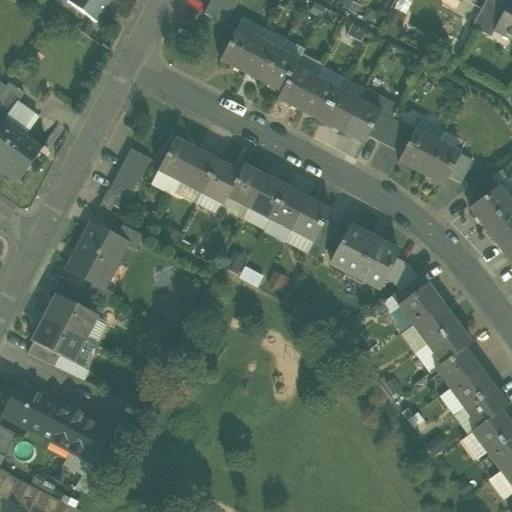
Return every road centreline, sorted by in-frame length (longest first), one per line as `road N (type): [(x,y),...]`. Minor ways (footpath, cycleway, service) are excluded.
road 1 (residential): [(127,66),(422,223),(511,332)]
road 2 (residential): [(38,238),(127,66)]
